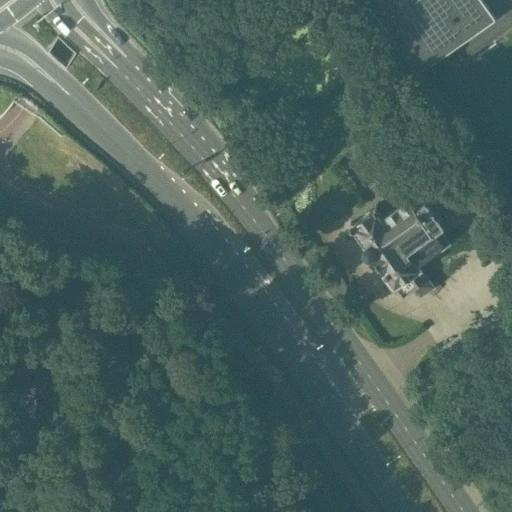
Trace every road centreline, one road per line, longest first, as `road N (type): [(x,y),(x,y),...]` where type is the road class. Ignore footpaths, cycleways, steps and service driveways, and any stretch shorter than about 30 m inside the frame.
road 1 (primary): [(60,85),(224,259),(326,399)]
road 2 (primary): [(366,373),(123,63)]
road 3 (primary): [(463,511),(366,373)]
road 4 (unknown): [(366,373),(466,298),(471,260)]
road 5 (primary): [(326,399),(404,511)]
